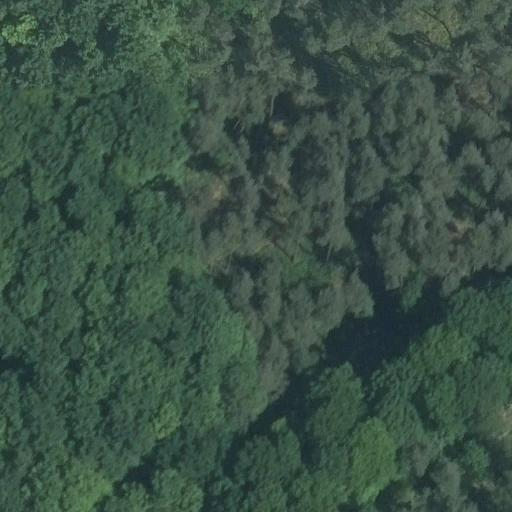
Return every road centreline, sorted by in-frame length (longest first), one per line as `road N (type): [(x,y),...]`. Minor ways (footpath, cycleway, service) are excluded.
road 1 (track): [(261,456),(173,224),(179,0)]
road 2 (track): [(511,318),(165,511)]
road 3 (track): [(147,0),(0,218)]
